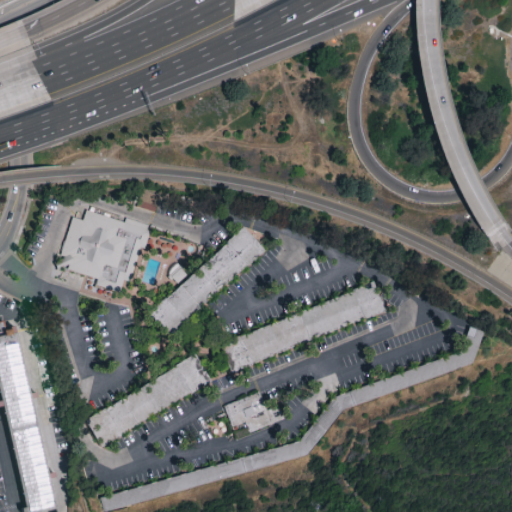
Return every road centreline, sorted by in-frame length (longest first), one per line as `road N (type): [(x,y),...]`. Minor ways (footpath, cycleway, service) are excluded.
road 1 (motorway): [(63,174),(193,175),(308,199),(421,242),(511,295)]
road 2 (motorway): [(511,162),(468,193),(434,198),(405,191),(365,153),(357,100),(365,70),(381,39),(425,0)]
road 3 (motorway): [(62,120),(386,0)]
road 4 (motorway): [(62,120),(323,0)]
road 5 (motorway): [(427,0),(445,120),(465,171),(511,243)]
road 6 (motorway): [(236,0),(81,71)]
road 7 (motorway): [(198,0),(81,71)]
road 8 (motorway): [(151,0),(34,66)]
road 9 (secondary): [(11,119),(21,199),(0,244)]
